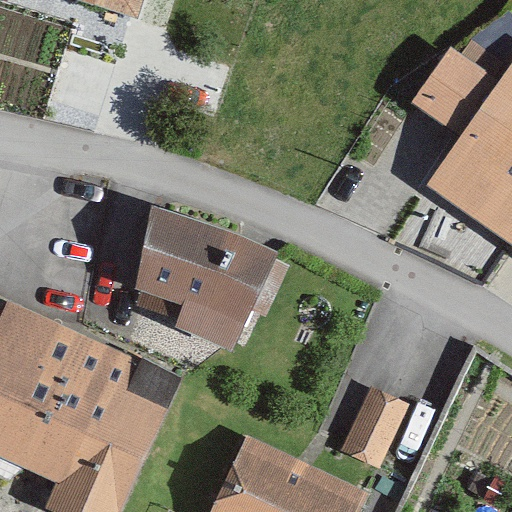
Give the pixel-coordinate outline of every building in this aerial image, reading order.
[(65,0),(159,30),(168,0),(65,0)] [(444,189),(511,236),(511,82),(475,56),(435,114),(477,143),(444,189)] [(193,334),(253,353),(285,253),(171,216),(144,298),(199,316),(193,334)] [(133,511),(189,380),(18,307),(0,348),(0,455),(73,487),(62,511),(133,511)] [(378,393),(349,456),(386,473),(415,410),(378,393)] [(367,511),(376,493),(254,440),(222,511),(367,511)]
